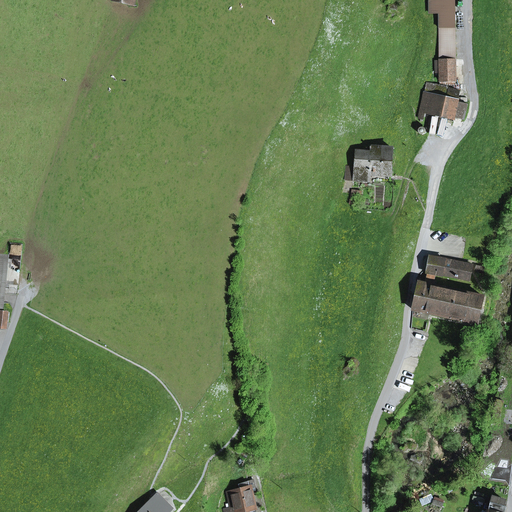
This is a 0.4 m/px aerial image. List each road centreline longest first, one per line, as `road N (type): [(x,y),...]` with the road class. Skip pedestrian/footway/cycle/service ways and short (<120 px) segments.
road 1 (residential): [(365,511),(368,447),(397,365),(442,158),(464,129)]
road 2 (track): [(464,129),(473,96),(467,0)]
